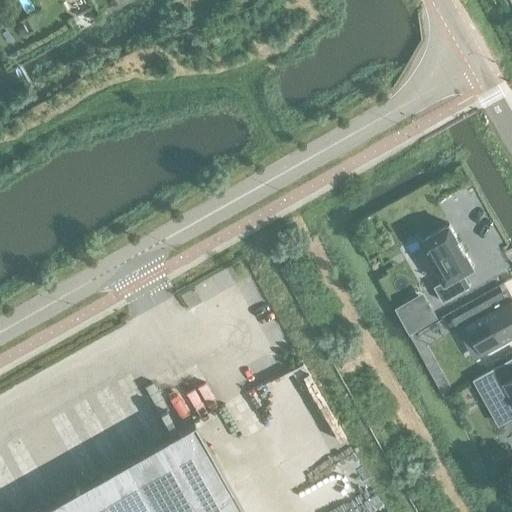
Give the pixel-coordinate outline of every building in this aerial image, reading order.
[(450,223),(421,239),(422,241),(423,241),(445,279),(434,285),(443,301),(471,285),(463,271),(472,266),(472,267),(474,266),(473,264),(465,250),(459,239),(458,239),(450,225),(451,225),(450,223)] [(481,346),(484,351),(511,334),(511,298),(497,306),(491,295),(462,312),(481,346)] [(500,363),(474,378),(483,394),(497,386),(511,412),(511,376),(509,378),(500,363)] [(92,402),(60,415),(86,475),(117,462),(92,402)] [(31,511),(244,511),(193,421),(142,450),(31,511)]
